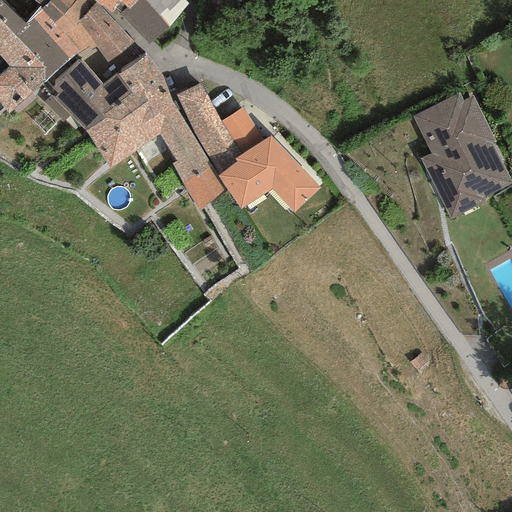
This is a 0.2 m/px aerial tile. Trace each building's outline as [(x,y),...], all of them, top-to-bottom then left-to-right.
[(0,0),(0,57),(8,66),(0,72),(0,104),(8,114),(31,91),(45,79),(79,52),(53,24),(39,8),(25,23),(0,0)] [(33,0),(42,6),(39,8),(53,24),(75,0),(33,0)] [(97,4),(91,0),(75,0),(53,24),(79,52),(87,47),(91,50),(95,47),(107,62),(133,42),(97,4)] [(94,0),(101,5),(111,13),(119,2),(126,8),(134,0),(94,0)] [(134,0),(126,8),(119,15),(148,45),(188,3),(184,0),(134,0)] [(162,78),(144,56),(116,75),(131,94),(101,116),(104,118),(85,131),(108,169),(149,142),(140,125),(172,105),(162,78)] [(102,84),(78,58),(51,86),(45,79),(31,91),(63,122),(69,114),(85,131),(104,118),(101,116),(131,94),(116,75),(102,84)] [(199,85),(176,96),(194,134),(218,174),(236,162),(234,159),(240,155),(221,122),(199,85)] [(459,94),(412,117),(430,154),(419,159),(448,219),(486,201),(484,196),(511,183),(493,144),(495,143),(473,97),(463,102),(459,94)] [(199,211),(226,188),(217,175),(172,105),(140,125),(149,142),(158,135),(176,160),(173,163),(170,165),(199,211)] [(243,108),(221,122),(240,155),(263,141),(243,108)] [(293,212),(320,188),(270,136),(263,141),(240,155),(234,159),(236,162),(218,174),(217,175),(226,188),(240,210),(270,190),(293,212)]
